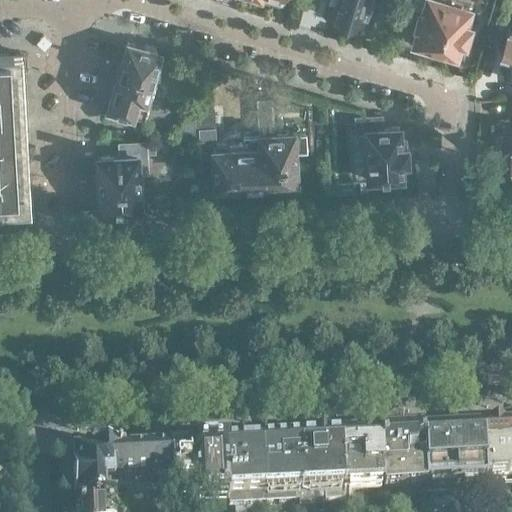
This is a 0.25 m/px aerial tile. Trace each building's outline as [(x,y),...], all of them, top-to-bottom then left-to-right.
[(362,23),(368,0),(327,0),(324,11),(323,11),(323,13),(340,18),(345,27),(354,22),(362,25),(363,23),(362,23)] [(411,9),(413,0),(398,0),(393,18),(405,21),(408,8),(411,9)] [(464,37),(468,23),(467,19),(464,18),(468,5),(450,0),(423,0),(412,39),(434,46),(435,46),(435,47),(438,53),(449,56),(454,53),(458,38),(460,38),(464,37)] [(511,26),(509,25),(502,51),(511,53),(511,61),(508,64),(509,76),(511,77),(511,26)] [(143,117),(156,75),(151,73),(158,50),(156,50),(155,46),(145,44),(143,46),(127,41),(107,107),(143,117)] [(0,205),(29,204),(24,130),(20,52),(0,52),(0,205)] [(272,124),(270,98),(257,99),(258,124),(272,124)] [(406,164),(405,136),(399,136),(398,125),(382,126),(381,114),(355,115),(357,148),(365,147),(367,177),(371,177),(372,180),(383,179),(384,176),(401,175),(400,164),(406,164)] [(214,142),(213,126),(199,127),(200,154),(212,153),(212,142),(214,142)] [(295,181),(293,148),(305,147),(304,132),(293,132),(293,129),(261,131),(261,134),(259,134),(260,146),(261,146),(264,183),(278,182),(279,185),(290,184),(291,181),(295,181)] [(264,183),(261,146),(260,146),(259,134),(245,134),(245,141),(214,142),(212,142),(212,153),(214,185),(218,185),(220,188),(230,187),(231,185),(264,183)] [(138,188),(138,174),(147,173),(145,140),(118,141),(119,154),(96,155),(99,209),(123,208),(125,210),(135,210),(137,207),(139,207),(139,204),(142,202),(142,190),(138,188)] [(511,149),(510,150),(510,151),(503,155),(504,165),(511,168),(511,169),(511,149)] [(511,430),(481,432),(485,483),(505,482),(505,486),(509,489),(511,489),(511,430)] [(341,494),(339,439),(298,441),(297,431),(243,434),(238,439),(239,445),(226,445),(226,446),(225,446),(228,500),(247,499),(247,494),(262,493),(262,498),(341,494)] [(485,487),(485,483),(481,432),(478,432),(478,431),(428,434),(428,435),(421,435),(420,435),(424,490),(455,489),(455,491),(458,495),(465,495),(469,490),(469,487),(485,487)] [(424,491),(424,490),(420,435),(377,437),(381,492),(381,493),(424,491)] [(381,492),(377,437),(339,439),(341,494),(381,492)] [(228,500),(225,446),(225,445),(170,448),(173,502),(173,511),(182,511),(183,506),(188,506),(192,502),(225,501),(225,505),(228,504),(228,500)] [(173,502),(170,448),(73,454),(76,507),(113,505),(113,498),(126,498),(132,504),(173,502)]
